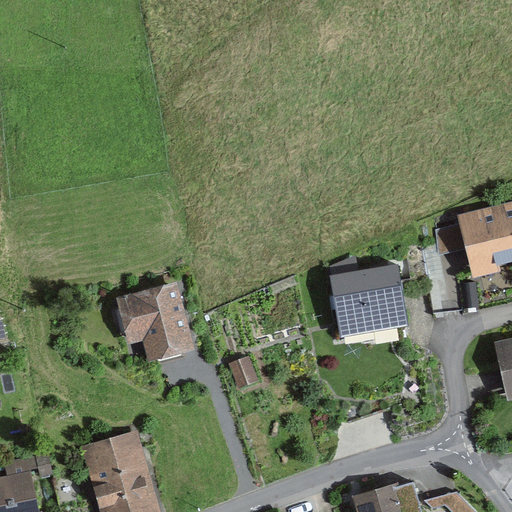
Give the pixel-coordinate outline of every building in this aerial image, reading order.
[(511,211),(462,223),(472,265),(452,270),(459,300),(506,288),(500,265),(511,261),(511,211)] [(355,282),(327,286),(334,338),(395,330),(387,271),(354,275),(355,282)] [(171,290),(114,302),(124,348),(138,344),(143,366),(186,356),(171,290)] [(511,340),(489,345),(501,403),(511,400),(511,340)] [(244,357),(231,361),(240,388),(253,384),(244,357)] [(151,511),(131,436),(78,450),(94,511),(151,511)] [(21,476),(22,483),(42,480),(39,458),(0,464),(0,465),(2,480),(21,476)] [(2,480),(0,480),(0,511),(27,511),(22,483),(21,476),(2,480)] [(409,511),(402,485),(348,500),(351,511),(409,511)] [(438,496),(416,506),(418,511),(462,511),(459,505),(444,511),(438,496)]
